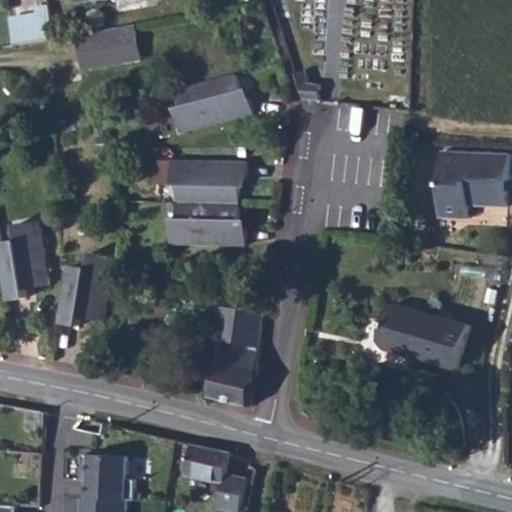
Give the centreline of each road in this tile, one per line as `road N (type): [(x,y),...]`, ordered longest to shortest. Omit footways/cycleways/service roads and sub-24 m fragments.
road 1 (residential): [(269,441),(324,117)]
road 2 (secondary): [(269,441),(511,499)]
road 3 (secondary): [(66,390),(269,441)]
road 4 (residential): [(66,390),(60,511)]
